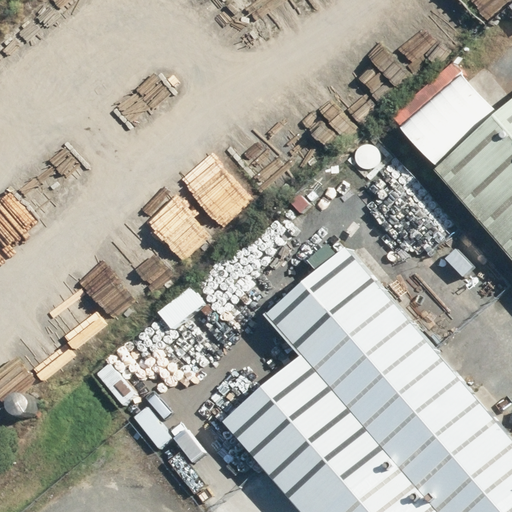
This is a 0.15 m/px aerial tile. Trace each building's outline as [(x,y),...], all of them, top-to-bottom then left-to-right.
[(511,102),(436,168),(511,254),(511,102)] [(299,195),(290,203),(299,213),(308,205),(299,195)] [(465,228),(442,202),(403,237),(426,263),(465,228)] [(313,267),(262,311),(297,352),(219,419),(300,511),(511,511),(511,441),(341,244),(333,251),(322,239),(303,256),(313,267)] [(211,273),(189,292),(200,305),(222,285),(211,273)]
